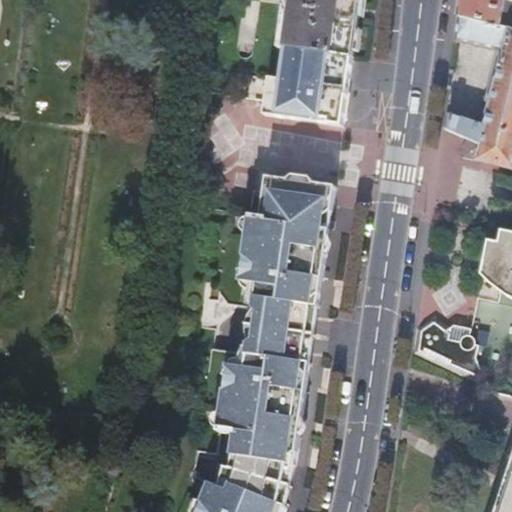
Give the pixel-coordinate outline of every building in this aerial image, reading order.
[(290,0),(283,49),(322,55),(352,60),(361,0),(290,0)] [(461,0),(459,17),(503,25),(507,0),(461,0)] [(511,0),(507,0),(503,25),(511,27),(511,0)] [(446,113),(444,129),(470,135),(466,150),(464,150),(463,155),(463,156),(463,157),(511,166),(511,27),(503,25),(459,17),(456,41),(504,51),(489,122),(446,113)] [(322,55),(283,49),(279,80),(268,78),(262,114),(342,127),(352,60),(322,55)] [(120,106),(118,124),(152,129),(155,111),(120,106)] [(251,191),(238,281),(269,285),(299,287),(299,291),(308,292),(300,320),(314,322),(333,188),(289,181),(287,197),(251,191)] [(511,242),(503,240),(500,252),(490,251),(483,286),(493,297),(501,300),(511,302),(511,242)] [(269,285),(238,281),(238,284),(255,287),(243,370),(226,367),(224,379),(284,385),(282,392),(297,395),(292,416),(301,418),(314,322),(300,320),(308,292),(299,291),(299,287),(269,285)] [(418,323),(414,357),(479,385),(481,374),(478,372),(482,351),(475,347),(477,340),(477,337),(476,334),(471,331),(467,332),(464,334),(461,338),(452,333),(453,324),(433,314),(418,323)] [(287,505),(294,468),(301,418),(292,416),(297,395),(282,392),(284,385),(224,379),(216,436),(234,439),(226,491),(280,504),(287,505)] [(511,511),(511,471),(497,511),(511,511)] [(285,511),(287,505),(280,504),(226,491),(226,492),(209,490),(205,511),(285,511)]
